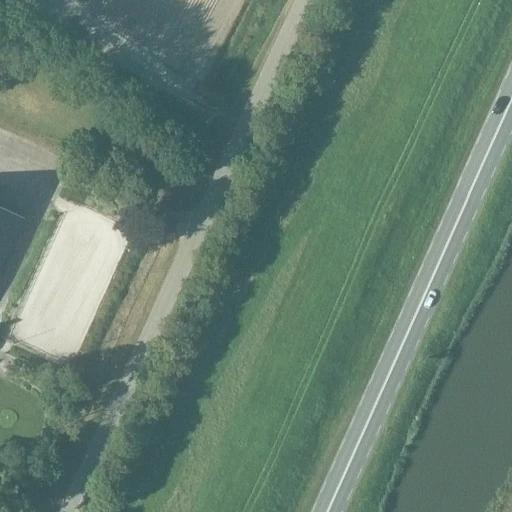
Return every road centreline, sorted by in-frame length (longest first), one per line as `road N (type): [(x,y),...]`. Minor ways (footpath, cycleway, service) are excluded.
road 1 (unclassified): [(72,511),(304,0)]
road 2 (primary): [(327,511),(511,101)]
